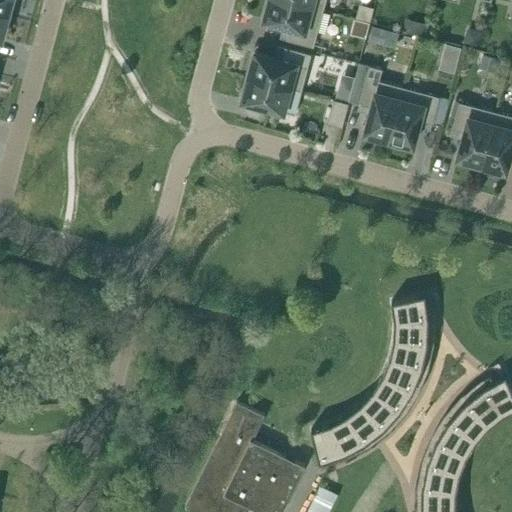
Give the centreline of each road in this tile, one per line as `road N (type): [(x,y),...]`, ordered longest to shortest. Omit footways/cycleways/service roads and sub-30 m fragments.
road 1 (residential): [(511,213),(203,129)]
road 2 (residential): [(58,0),(0,210)]
road 3 (residential): [(101,420),(144,270)]
road 4 (residential): [(144,270),(178,161),(203,129)]
road 5 (residential): [(144,270),(0,232)]
road 6 (residential): [(203,129),(195,107),(226,0)]
